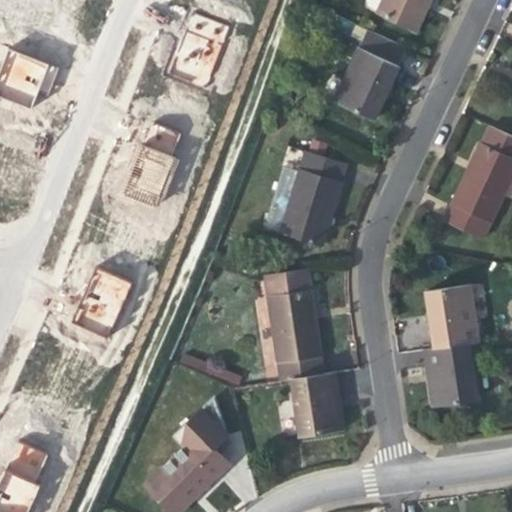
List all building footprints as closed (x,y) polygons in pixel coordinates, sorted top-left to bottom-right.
[(82,6),(65,0),(34,0),(16,50),(59,67),(69,39),(82,6)] [(429,0),(382,0),(377,12),(416,30),(427,4),(429,0)] [(230,26),(193,12),(181,44),(169,73),(206,87),(230,26)] [(366,29),(357,50),(397,69),(407,48),(366,29)] [(60,67),(59,67),(16,50),(9,47),(0,69),(0,95),(32,108),(39,91),(43,81),(49,83),(53,84),(60,67)] [(397,69),(357,50),(334,98),(375,117),(387,90),(397,69)] [(47,89),(49,83),(43,81),(39,91),(45,93),(47,89)] [(181,132),(153,121),(144,145),(172,156),(181,132)] [(511,134),(486,123),(476,145),(511,161),(511,134)] [(314,136),(309,153),(323,157),(328,141),(314,136)] [(175,157),(172,156),(144,145),(142,144),(134,164),(122,193),(155,206),(175,157)] [(511,172),(511,161),(476,145),(462,176),(443,217),(483,235),(511,172)] [(305,152),(299,170),(340,183),(346,164),(323,157),(309,153),(305,152)] [(340,183),(299,170),(282,165),(264,226),(322,243),(330,215),(340,183)] [(132,282),(96,266),(84,293),(72,321),(108,337),(132,282)] [(281,379),(291,378),(324,373),(316,319),(308,268),(265,274),(281,379)] [(430,318),(434,346),(468,341),(478,339),(470,285),(426,292),(430,318)] [(476,398),(468,341),(434,346),(423,348),(428,378),(432,405),(476,398)] [(335,371),(324,373),(291,378),(299,433),(344,427),(339,400),(335,371)] [(199,431),(213,446),(226,434),(213,396),(188,421),(199,431)] [(229,463),(213,446),(199,431),(146,482),(174,511),(178,511),(202,489),(229,463)] [(249,450),(232,433),(216,448),(233,465),(249,450)] [(48,453),(18,440),(0,480),(0,511),(28,511),(41,484),(36,481),(48,453)]
